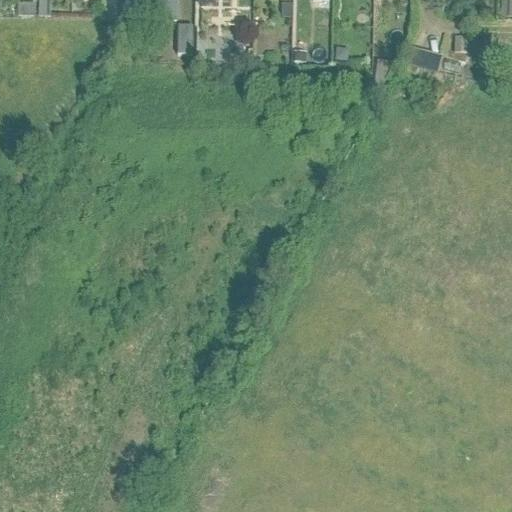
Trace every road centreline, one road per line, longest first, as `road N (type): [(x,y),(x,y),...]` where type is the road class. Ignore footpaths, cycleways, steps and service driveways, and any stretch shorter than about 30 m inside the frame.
road 1 (residential): [(268,511),(419,193)]
road 2 (residential): [(0,499),(148,188)]
road 3 (residential): [(148,188),(419,193)]
